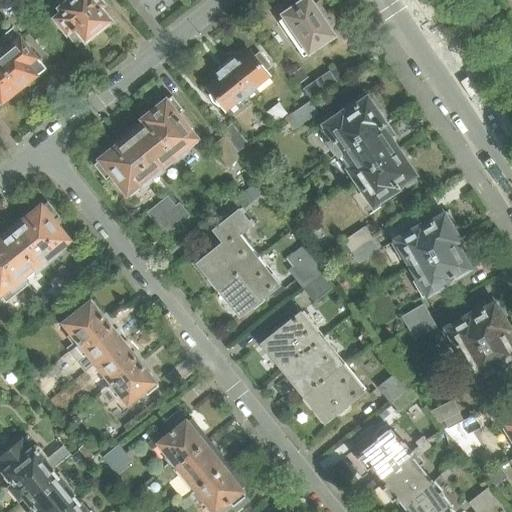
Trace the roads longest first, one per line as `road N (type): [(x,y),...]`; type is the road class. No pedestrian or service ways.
road 1 (residential): [(334,511),(42,146)]
road 2 (residential): [(42,146),(227,0)]
road 3 (residential): [(511,185),(392,0)]
